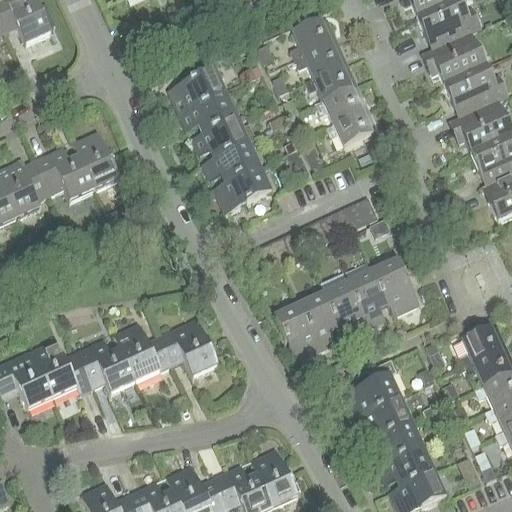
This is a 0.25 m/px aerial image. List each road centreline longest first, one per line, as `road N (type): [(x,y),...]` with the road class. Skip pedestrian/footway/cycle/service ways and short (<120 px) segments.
road 1 (residential): [(29,465),(227,428),(280,396)]
road 2 (residential): [(202,266),(434,160)]
road 3 (residential): [(202,266),(112,77)]
road 4 (residential): [(434,160),(410,143),(379,81),(394,71),(373,25),(350,0)]
road 5 (residential): [(112,77),(281,0)]
road 6 (residential): [(280,396),(202,266)]
road 7 (residential): [(347,511),(280,396)]
road 8 (residential): [(0,127),(112,77)]
road 9 (residential): [(456,265),(438,250),(418,200),(434,160)]
